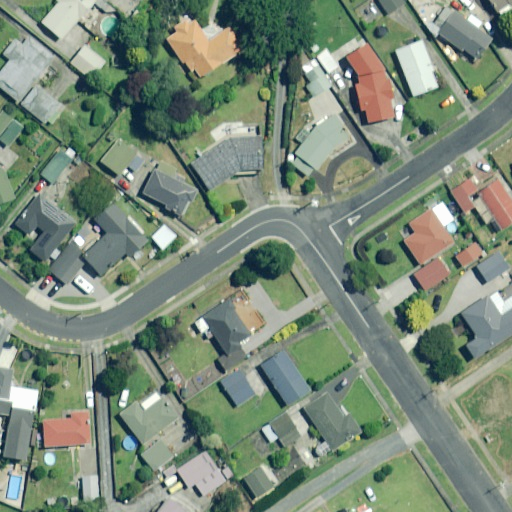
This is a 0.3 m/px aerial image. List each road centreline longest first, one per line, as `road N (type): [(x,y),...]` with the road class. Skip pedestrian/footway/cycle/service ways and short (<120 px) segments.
road 1 (residential): [(307,239),(288,221),(263,222),(116,319),(91,326),(50,322),(0,293)]
road 2 (residential): [(307,239),(491,511)]
road 3 (residential): [(307,239),(475,132),(511,99)]
